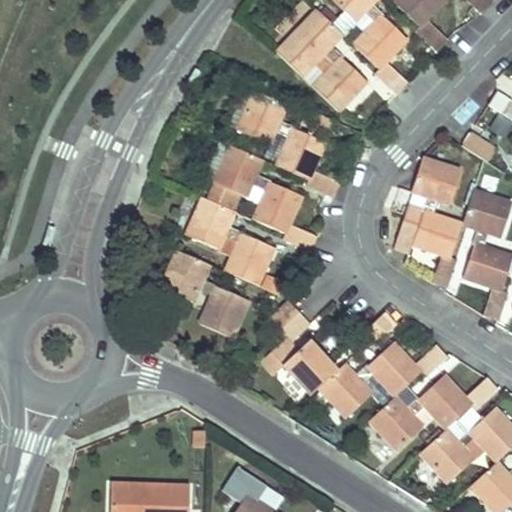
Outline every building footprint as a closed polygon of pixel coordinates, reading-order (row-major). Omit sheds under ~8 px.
[(378,70),(385,64),(406,42),(369,6),(374,0),(329,0),(353,23),(363,13),(373,23),(364,33),(352,46),(378,70)] [(394,0),(392,3),(405,16),(418,29),(424,21),(445,0),(394,0)] [(463,0),(467,3),(476,11),(480,15),(491,4),(486,0),(463,0)] [(275,54),(306,83),(337,113),(366,83),(329,48),(341,36),(316,12),(275,54)] [(373,23),(363,13),(353,23),(364,33),(373,23)] [(418,29),(414,33),(435,54),(446,42),(424,21),(418,29)] [(374,75),(384,85),(395,95),(406,84),(385,64),(378,70),(374,75)] [(306,181),(311,172),(323,144),(276,123),(284,107),(252,93),(235,130),(267,145),(273,132),(287,138),(274,167),(306,181)] [(511,103),(495,93),(487,106),(511,122),(511,103)] [(305,110),(302,117),(299,125),(326,137),(333,122),(305,110)] [(460,148),(473,156),(485,164),(494,150),(469,134),(460,148)] [(218,143),(202,180),(212,184),(228,147),(218,143)] [(228,147),(212,184),(204,201),(232,213),(240,196),(244,198),(249,186),(263,192),(258,204),(250,221),(283,235),(281,240),(289,244),(297,247),(309,252),(316,238),(287,225),(300,197),(253,177),(261,161),(228,147)] [(440,255),(450,258),(461,226),(430,215),(435,201),(448,205),(460,172),(422,159),(417,173),(410,193),(426,198),(416,227),(402,222),(392,251),(407,256),(410,245),(440,255)] [(304,187),(318,193),(332,199),(338,184),(311,172),(306,181),(304,187)] [(249,186),(244,198),(258,204),(263,192),(249,186)] [(491,288),(501,292),(511,257),(481,247),(485,234),(499,238),(510,205),(472,191),(461,226),(477,231),(461,279),(491,288)] [(223,273),(239,280),(255,287),(271,249),(225,229),(232,213),(204,201),(200,199),(185,236),(216,250),(222,238),(236,244),(223,273)] [(198,325),(213,332),(229,339),(246,302),(200,282),(207,266),(175,252),(159,288),(191,303),(196,290),(210,297),(198,325)] [(456,261),(450,258),(440,255),(435,270),(430,285),(446,289),(456,261)] [(506,294),(501,292),(491,288),(481,317),(497,322),(501,308),(506,294)] [(274,334),(296,314),(286,302),(263,322),(274,334)] [(361,334),(366,339),(371,345),(393,325),(382,313),(361,334)] [(296,314),(274,334),(285,346),(308,325),(296,314)] [(308,397),(316,389),(334,373),(306,342),(280,366),(269,354),(256,365),(271,381),(283,369),(308,397)] [(334,373),(316,389),(344,419),(370,395),(361,385),(371,375),(393,398),(419,374),(411,367),(390,344),(354,377),(342,365),(334,373)] [(422,356),(411,367),(419,374),(422,378),(444,358),(433,346),(422,356)] [(404,411),(393,398),(367,422),(394,452),(421,428),(412,418),(422,408),(431,418),(443,431),(468,407),(462,399),(441,376),(422,393),(404,411)] [(484,379),(462,399),(468,407),(473,411),(495,390),(484,379)] [(431,418),(422,408),(412,418),(421,428),(431,418)] [(455,443),(443,431),(417,455),(445,484),(471,460),(462,450),(472,441),(493,463),(506,451),(511,445),(511,431),(491,409),(455,443)] [(205,449),(205,431),(193,431),(192,448),(205,449)] [(511,470),(506,476),(493,463),(468,487),(491,511),(501,511),(511,502),(511,470)] [(187,511),(189,487),(110,484),(109,511),(187,511)] [(270,511),(247,496),(236,511),(270,511)]
